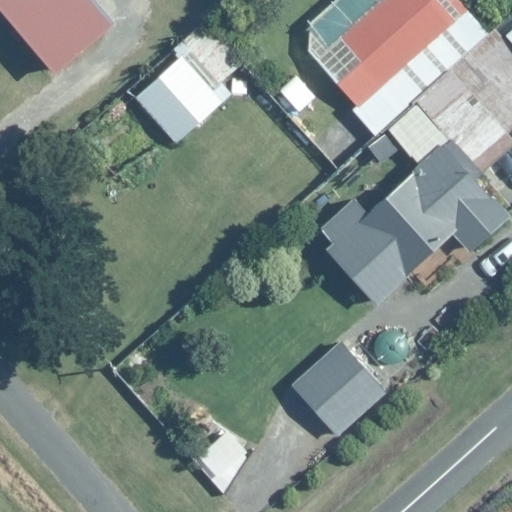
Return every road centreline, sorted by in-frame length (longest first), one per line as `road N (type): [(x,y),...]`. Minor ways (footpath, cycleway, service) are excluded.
road 1 (residential): [(0,390),(107,511)]
road 2 (residential): [(398,511),(511,412)]
